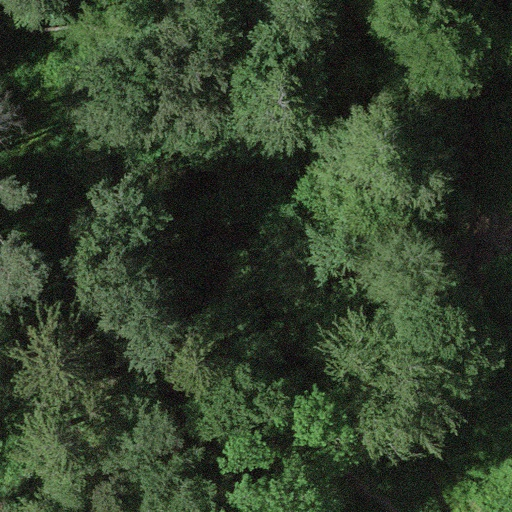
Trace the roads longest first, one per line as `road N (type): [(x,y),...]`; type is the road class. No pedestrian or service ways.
road 1 (track): [(482,0),(389,346)]
road 2 (track): [(389,346),(307,511)]
road 3 (track): [(389,346),(464,511)]
